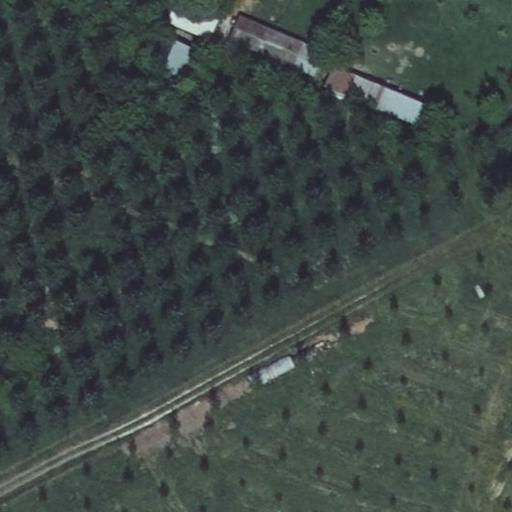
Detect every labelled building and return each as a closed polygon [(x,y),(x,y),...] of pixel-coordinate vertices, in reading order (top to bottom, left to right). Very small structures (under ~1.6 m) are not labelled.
[(183,5),(174,26),(210,41),(219,20),(183,5)] [(242,16),(231,41),(317,76),(328,51),(242,16)] [(175,42),(158,87),(188,98),(204,52),(175,42)] [(257,55),(250,73),(293,91),(300,73),(257,55)] [(334,67),(325,90),(421,127),(430,104),(334,67)]
